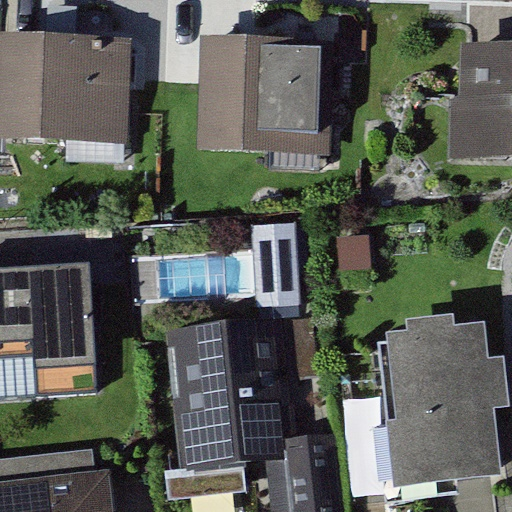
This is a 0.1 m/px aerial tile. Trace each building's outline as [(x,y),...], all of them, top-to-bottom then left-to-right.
[(151,143),(153,58),(13,53),(10,138),(151,143)] [(344,152),(347,62),(220,59),(218,149),(344,152)] [(511,64),(479,65),(478,174),(511,174),(511,64)] [(253,229),(258,311),(302,308),(297,226),(253,229)] [(0,428),(80,421),(70,316),(0,322),(0,428)] [(386,490),(484,481),(471,327),(372,335),(386,490)] [(299,335),(188,343),(198,483),(288,477),(290,511),(359,511),(355,450),(307,453),(299,335)] [(126,511),(122,460),(0,471),(0,511),(126,511)]
